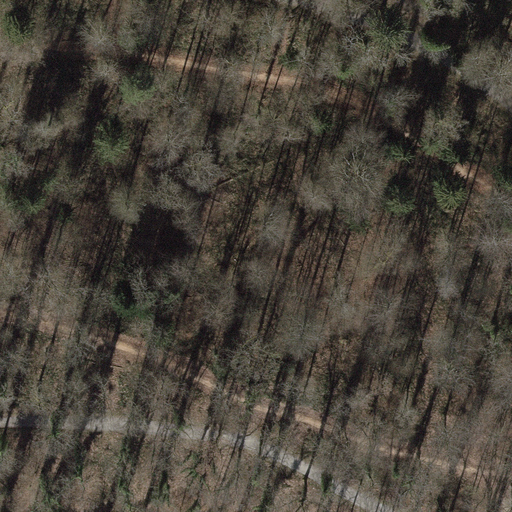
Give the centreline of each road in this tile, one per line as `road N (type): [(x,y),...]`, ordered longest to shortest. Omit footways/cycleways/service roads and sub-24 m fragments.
road 1 (track): [(0,422),(94,412),(257,423),(325,454),(402,511)]
road 2 (track): [(511,106),(391,26),(299,0)]
